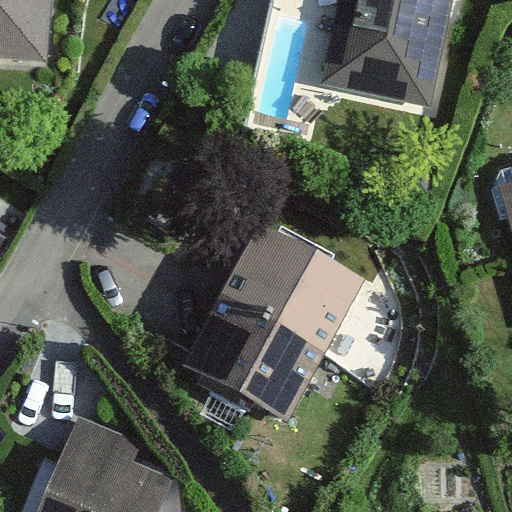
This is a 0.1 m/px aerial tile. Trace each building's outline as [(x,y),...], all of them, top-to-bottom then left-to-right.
[(0,0),(0,58),(43,61),(46,0),(0,0)] [(428,105),(446,0),(276,0),(253,129),(307,139),(317,85),(428,105)] [(511,188),(499,192),(511,235),(511,188)] [(224,298),(325,353),(362,286),(261,231),(224,298)] [(287,422),(325,353),(224,298),(186,367),(287,422)] [(45,511),(156,511),(169,482),(129,466),(137,447),(81,424),(45,511)]
